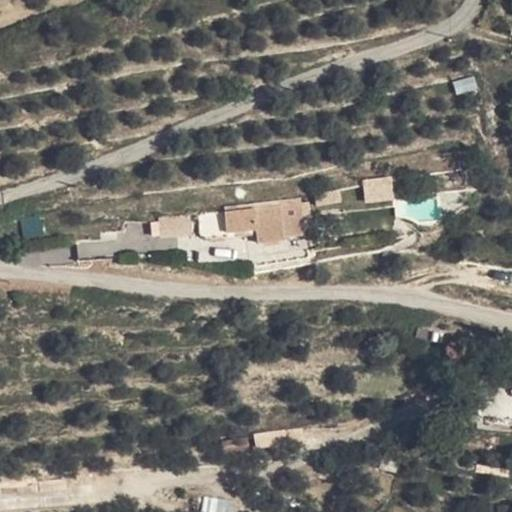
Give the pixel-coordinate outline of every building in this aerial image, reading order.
[(366,201),(392,199),(390,178),(363,181),(366,201)] [(295,201),(266,199),(264,221),(299,223),(299,227),(343,230),(345,197),(296,194),(295,201)] [(199,234),(224,233),(223,212),(198,213),(199,234)] [(19,219),(23,239),(44,235),(40,215),(19,219)] [(152,236),(192,233),(190,215),(151,219),(152,236)] [(78,258),(108,255),(106,239),(76,242),(78,258)] [(203,497),(201,511),(228,511),(230,500),(203,497)]
